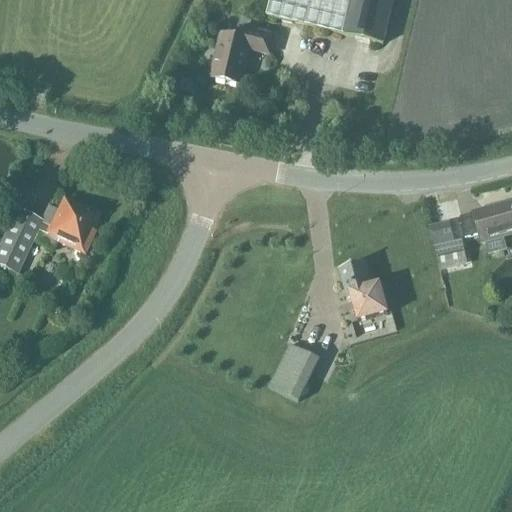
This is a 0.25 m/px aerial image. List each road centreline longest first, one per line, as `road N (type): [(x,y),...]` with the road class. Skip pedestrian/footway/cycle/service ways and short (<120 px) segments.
road 1 (tertiary): [(0,458),(150,329),(200,235),(217,173)]
road 2 (tertiary): [(217,173),(305,190),(473,186),(511,176)]
road 3 (tertiary): [(0,121),(217,173)]
